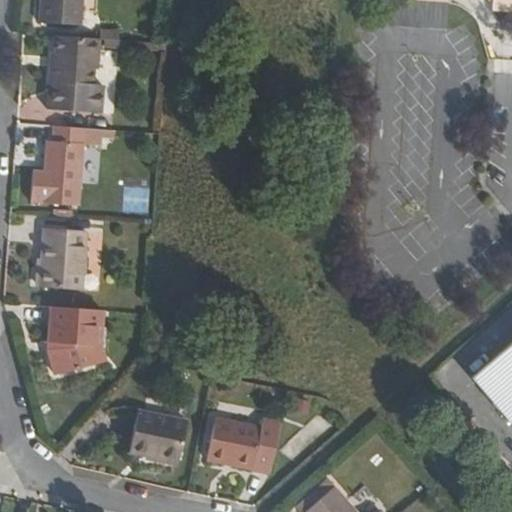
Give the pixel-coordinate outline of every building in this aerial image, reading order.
[(33,0),(34,7),(75,10),(75,0),(33,0)] [(444,0),(375,0),(375,11),(443,15),(444,0)] [(94,24),(51,21),(48,50),(43,50),(39,98),(84,101),(88,53),(92,53),(94,24)] [(118,47),(117,30),(100,30),(101,48),(118,47)] [(31,155),(27,187),(75,191),(83,113),(58,111),(57,127),(54,157),(46,156),(31,155)] [(49,126),(46,156),(54,157),(57,127),(49,126)] [(82,217),(41,214),(36,272),(77,276),(82,217)] [(98,297),(45,293),(42,329),(46,331),(46,337),(41,339),(48,366),(92,352),(88,334),(90,315),(97,316),(98,297)] [(95,333),(97,316),(90,315),(88,334),(92,352),(98,350),(95,333)] [(511,326),(466,365),(511,420),(511,326)] [(178,409),(131,399),(123,440),(170,451),(178,409)] [(46,416),(57,433),(74,422),(63,405),(46,416)] [(273,421),(210,408),(202,449),(265,462),(273,421)] [(356,511),(326,477),(295,505),(301,511),(356,511)]
